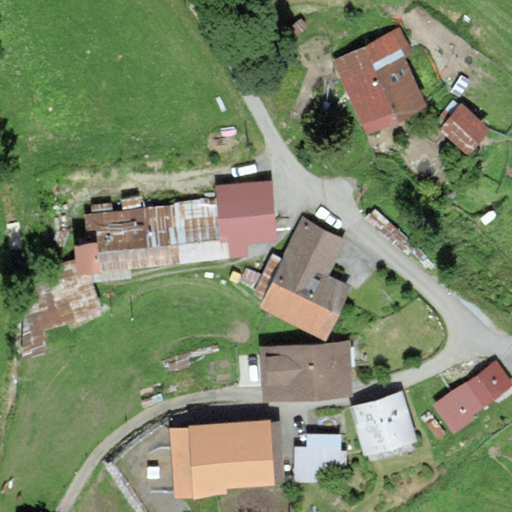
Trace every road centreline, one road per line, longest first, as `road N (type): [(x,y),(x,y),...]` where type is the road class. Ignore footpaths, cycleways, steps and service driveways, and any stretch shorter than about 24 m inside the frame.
road 1 (unclassified): [(193,0),(309,192),(459,321),(454,353),(369,391)]
road 2 (track): [(61,511),(109,441),(169,404),(369,391)]
